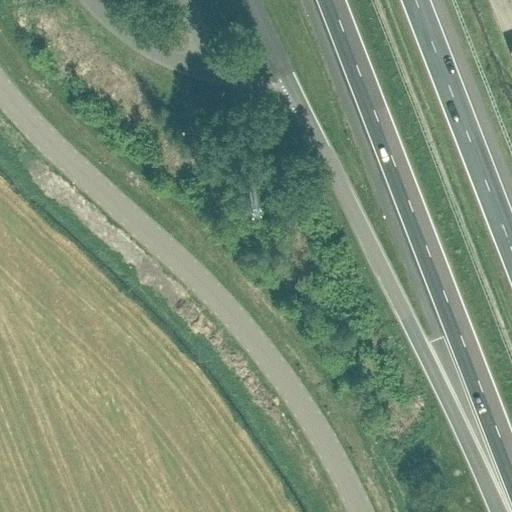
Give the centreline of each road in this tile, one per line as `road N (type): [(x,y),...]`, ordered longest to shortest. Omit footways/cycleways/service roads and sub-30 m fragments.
road 1 (tertiary): [(360,511),(309,414),(252,336),(30,120),(0,81)]
road 2 (motorway): [(330,0),(511,470)]
road 3 (motorway): [(297,106),(499,511)]
road 4 (motorway): [(511,245),(417,0)]
